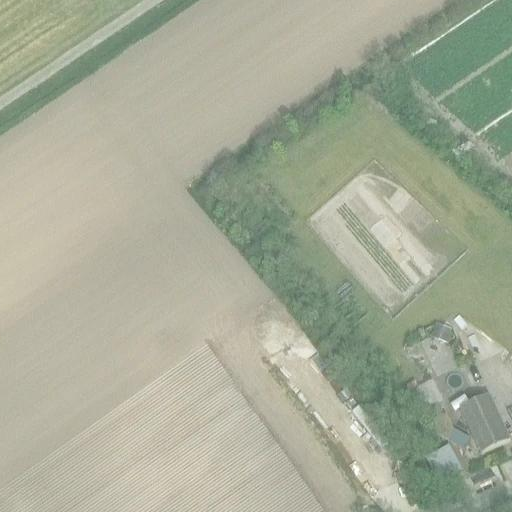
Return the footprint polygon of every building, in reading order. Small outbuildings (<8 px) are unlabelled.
[(437,326),(433,337),(447,342),(450,330),(437,326)] [(415,382),(407,386),(410,392),(418,388),(415,382)] [(460,410),(481,455),(510,442),(489,397),(460,410)] [(437,405),(425,412),(430,423),(443,416),(437,405)] [(447,440),(446,441),(463,450),(469,440),(453,430),(447,440)] [(426,460),(440,484),(463,473),(449,448),(426,460)]
